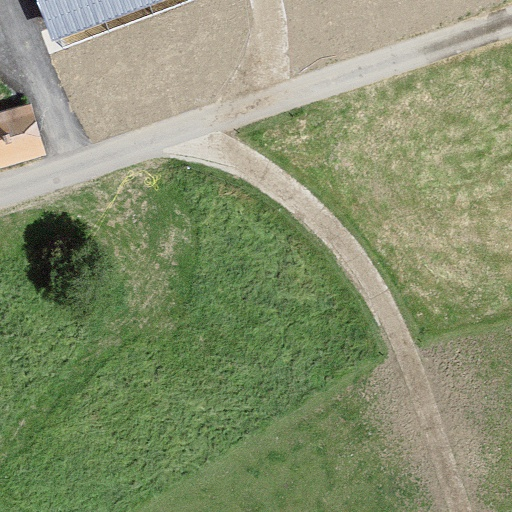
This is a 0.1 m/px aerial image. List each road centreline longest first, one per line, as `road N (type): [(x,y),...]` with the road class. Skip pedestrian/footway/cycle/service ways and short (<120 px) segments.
road 1 (track): [(0,193),(511,21)]
road 2 (track): [(187,127),(312,223),(378,308),(442,511)]
